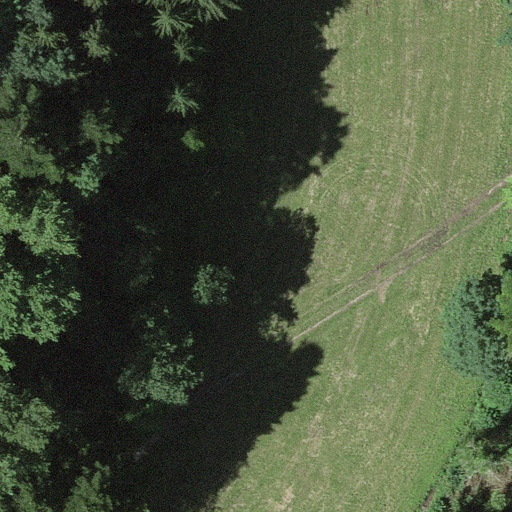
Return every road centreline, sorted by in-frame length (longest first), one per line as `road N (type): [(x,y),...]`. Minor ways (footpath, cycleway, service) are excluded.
road 1 (track): [(151,428),(203,327),(234,230),(250,153),(247,0)]
road 2 (track): [(511,180),(406,262),(151,428)]
